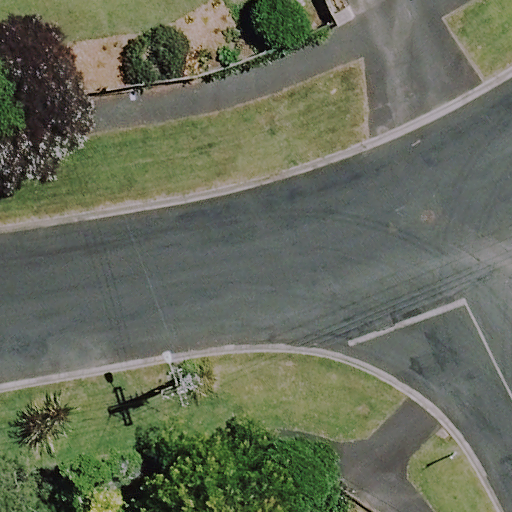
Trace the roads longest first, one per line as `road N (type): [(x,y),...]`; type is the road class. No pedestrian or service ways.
road 1 (residential): [(428,220),(263,270),(0,315)]
road 2 (residential): [(511,394),(428,220)]
